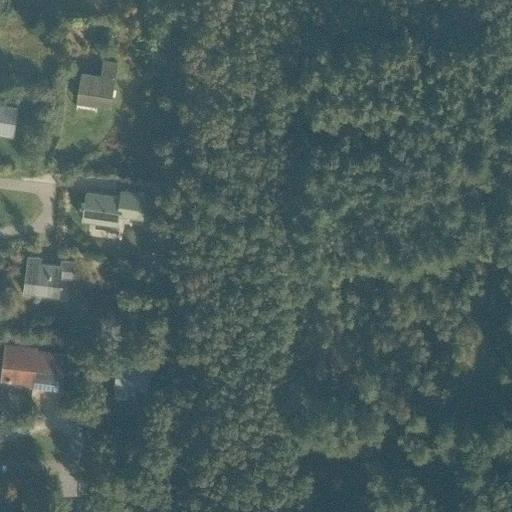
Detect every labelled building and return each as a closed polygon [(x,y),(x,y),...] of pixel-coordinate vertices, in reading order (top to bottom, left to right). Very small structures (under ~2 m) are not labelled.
[(104,60),(102,70),(101,75),(82,72),(77,101),(110,106),(117,63),(104,60)] [(0,132),(13,134),(19,93),(6,91),(4,104),(0,103),(0,132)] [(87,191),(83,219),(96,221),(95,225),(115,228),(116,224),(117,224),(119,213),(142,217),(143,205),(154,206),(155,196),(147,195),(147,194),(122,190),(121,197),(87,191)] [(24,291),(56,295),(58,295),(60,275),(72,277),(74,261),(62,260),(61,265),(41,263),(42,257),(28,256),(24,291)] [(31,380),(31,382),(61,388),(67,353),(38,348),(39,346),(8,341),(5,357),(11,358),(8,376),(31,380)] [(148,389),(152,354),(140,353),(139,359),(119,356),(115,385),(148,389)] [(0,511),(10,511),(13,507),(23,511),(33,511),(36,505),(3,488),(0,493),(0,511)]
